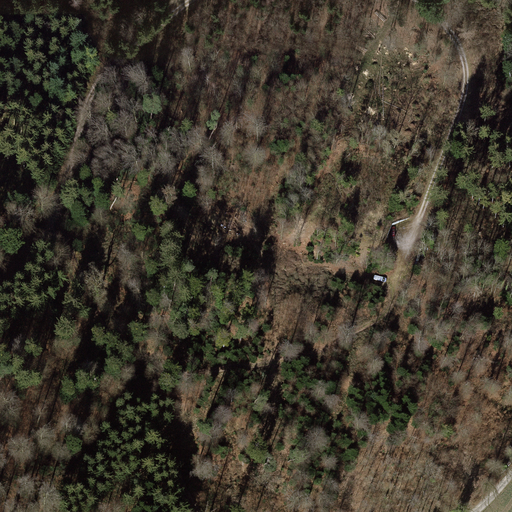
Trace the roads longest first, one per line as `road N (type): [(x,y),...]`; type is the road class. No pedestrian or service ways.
road 1 (track): [(0,288),(19,270),(57,201),(77,118),(125,55),(194,0)]
road 2 (track): [(407,0),(435,13),(468,49),(446,147),(390,310)]
